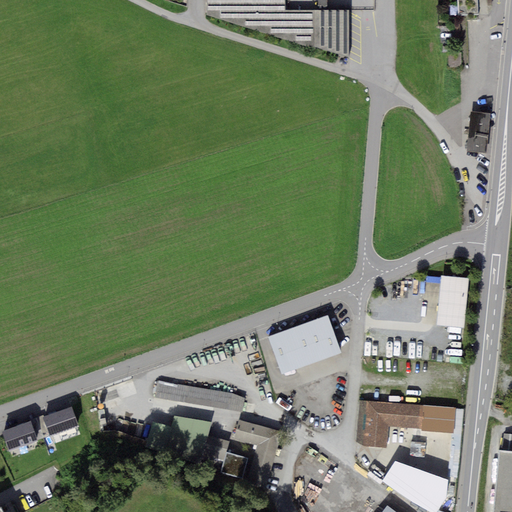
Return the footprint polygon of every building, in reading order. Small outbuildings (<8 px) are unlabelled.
[(284,0),(208,0),(207,17),(317,52),(317,48),(350,59),(350,13),(286,16),(284,0)] [(478,0),(456,0),(457,17),(479,16),(478,0)] [(488,115),(470,114),(467,152),(486,153),(488,115)] [(471,280),(444,277),(438,328),(465,331),(471,280)] [(329,318),(271,339),(284,376),(342,355),(329,318)] [(233,394),(159,382),(156,397),(241,411),(246,399),(233,394)] [(75,403),(48,414),(55,433),(83,422),(75,403)] [(424,408),(362,405),(360,445),(364,448),(388,449),(389,430),(423,431),(424,408)] [(458,409),(424,408),(423,431),(457,433),(458,409)] [(153,422),(146,446),(222,468),(220,473),(242,479),(248,458),(225,452),(228,442),(207,437),(211,423),(175,417),(172,428),(153,422)] [(35,419),(8,430),(15,449),(43,439),(35,419)] [(280,433),(240,422),(235,438),(258,444),(248,481),(264,486),(280,433)] [(511,511),(511,451),(498,450),(492,511),(511,511)]
